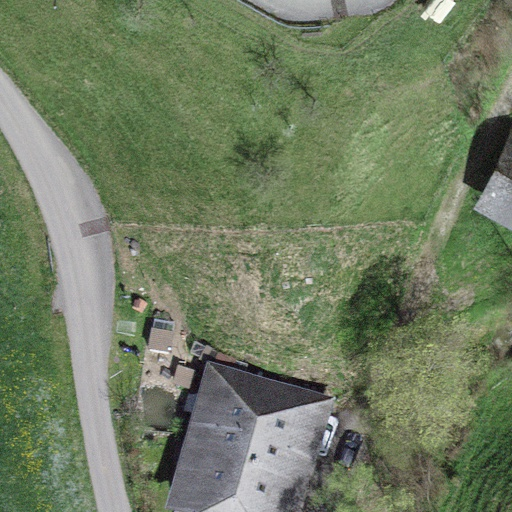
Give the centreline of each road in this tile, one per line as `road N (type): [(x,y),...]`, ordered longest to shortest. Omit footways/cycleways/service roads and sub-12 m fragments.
road 1 (track): [(327,511),(511,50)]
road 2 (track): [(115,511),(75,229),(42,155),(0,95)]
